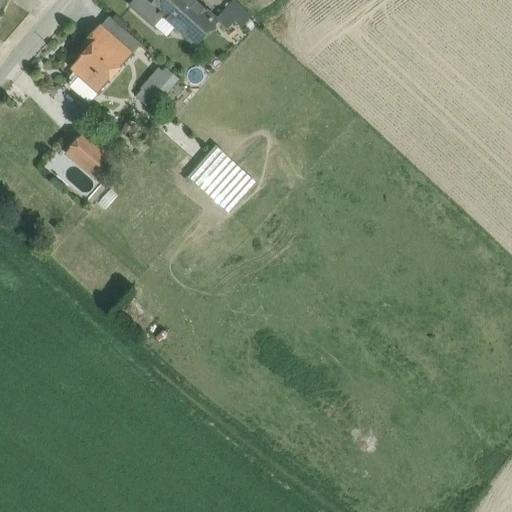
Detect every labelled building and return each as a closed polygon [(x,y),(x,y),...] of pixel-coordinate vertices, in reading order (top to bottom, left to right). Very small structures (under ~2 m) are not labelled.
[(135,0),(131,6),(154,26),(163,15),(173,24),(194,0),(193,0),(135,0)] [(194,0),(173,24),(196,44),(217,21),(194,0)] [(251,21),(232,3),(222,13),(241,31),(251,21)] [(141,45),(109,17),(101,27),(118,42),(133,54),(141,45)] [(101,27),(100,26),(90,37),(95,41),(109,53),(118,42),(101,27)] [(75,71),(100,93),(133,54),(118,42),(109,53),(95,41),(71,68),(75,71)] [(100,93),(75,71),(71,76),(71,82),(70,82),(71,84),(72,84),(72,86),(88,101),(93,100),(100,93)] [(174,84),(159,71),(143,90),(158,103),(174,84)] [(113,158),(84,133),(66,153),(96,179),(113,158)] [(216,147),(189,177),(200,187),(227,157),(216,147)]
